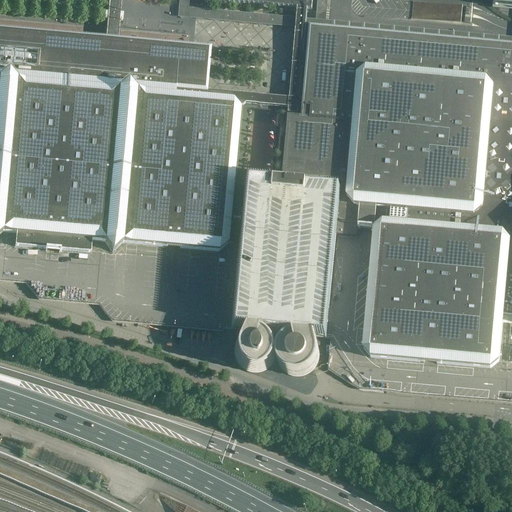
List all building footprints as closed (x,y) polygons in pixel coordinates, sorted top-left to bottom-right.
[(314,340),(312,338),(311,338),(318,338),(318,337),(323,337),(323,339),(328,340),(328,339),(331,339),(330,351),(328,371),(359,391),(511,404),(511,37),(326,21),(327,0),(317,0),(316,20),(307,19),(306,29),(303,55),(302,65),(302,70),(313,71),(311,102),(310,111),(309,120),(298,119),(288,118),(287,138),(284,138),(281,137),(279,154),(282,155),(285,155),(283,177),(300,179),(300,183),(340,187),(339,192),(308,190),(257,185),(243,184),(242,195),(238,248),(236,270),(228,269),(224,314),(220,314),(226,247),(231,194),(234,194),(242,105),(231,104),(174,98),(174,94),(175,89),(207,92),(211,49),(117,41),(117,48),(104,47),(105,39),(0,29),(0,282),(25,285),(38,302),(98,307),(112,323),(222,333),(222,330),(230,330),(245,332),(236,358),(237,361),(239,364),(241,366),(243,368),(246,370),(249,371),(252,372),(255,372),(258,372),(261,371),(264,370),(267,369),(269,367),(271,364),(273,362),(274,359),(275,356),(275,353),(275,350),(274,346),(273,344),(271,341),(269,339),(267,336),(264,335),(262,334),(259,333),(263,333),(264,332),(292,335),(292,336),(293,336),(291,337),(288,339),(285,341),(283,343),(281,346),(279,349),(278,353),(278,356),(278,360),(278,363),(280,367),(281,370),(283,373),(286,375),(289,377),(292,379),(296,379),(299,380),(303,380),(306,379),(309,378),(313,376),(315,374),(318,372),(320,369),(321,365),(322,362),(323,359),(323,355),(322,352),(321,348),(319,345),(317,342),(314,340)] [(104,47),(117,48),(117,41),(119,24),(122,24),(123,16),(119,16),(120,13),(120,0),(108,0),(108,12),(107,15),(105,14),(104,23),(107,23),(105,39),(104,47)] [(199,0),(298,9),(307,10),(312,10),(312,0),(199,0)] [(511,0),(494,0),(494,9),(511,10),(511,0)] [(462,6),(413,2),(411,20),(461,24),(461,20),(462,11),(462,6)]
